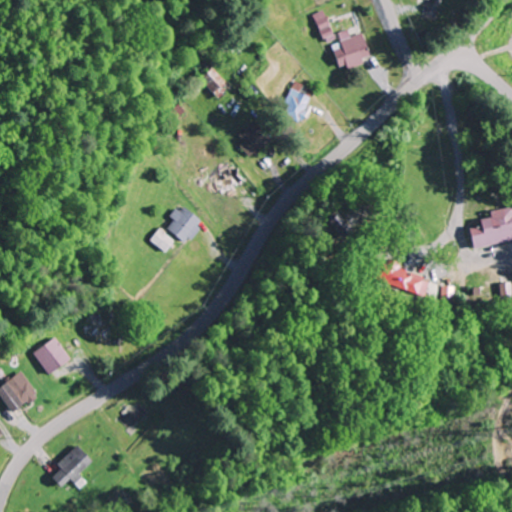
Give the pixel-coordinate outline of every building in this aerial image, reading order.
[(420,0),(421,14),(436,14),(436,0),(420,0)] [(340,70),(372,58),(361,32),(330,45),(340,70)] [(198,77),(214,97),(228,86),(212,66),(198,77)] [(313,89),(294,80),(278,112),(297,121),(313,89)] [(234,136),(249,155),(270,139),(255,120),(234,136)] [(218,193),(242,180),(232,161),(207,174),(218,193)] [(170,216),(173,220),(166,227),(182,243),(202,223),(182,204),(170,216)] [(511,210),(509,211),(508,206),(485,210),(486,216),(475,218),(476,225),(466,227),(470,247),(511,238),(511,210)] [(47,373),(69,357),(53,335),(31,352),(47,373)] [(0,401),(7,412),(35,392),(20,369),(0,382),(0,401)] [(62,490),(94,463),(78,444),(55,464),(59,468),(50,476),(62,490)]
